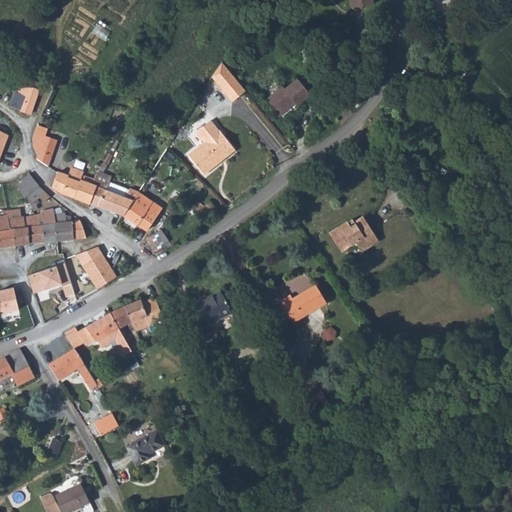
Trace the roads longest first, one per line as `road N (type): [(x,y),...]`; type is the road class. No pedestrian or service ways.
road 1 (unclassified): [(154,269),(350,130),(397,60),(398,0)]
road 2 (residential): [(154,269),(40,179),(23,122),(0,107)]
road 3 (residential): [(22,340),(85,435),(120,511)]
road 4 (unclassified): [(22,340),(154,269)]
